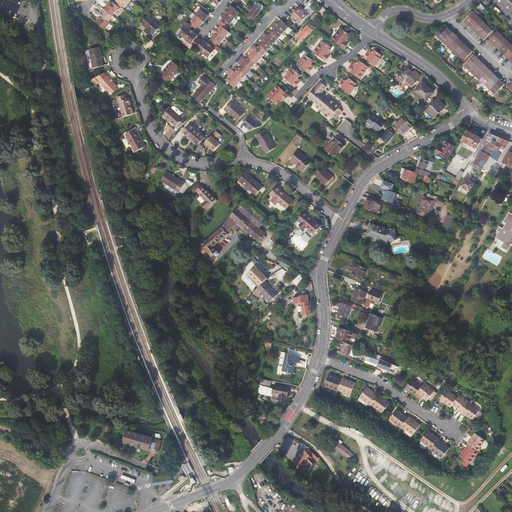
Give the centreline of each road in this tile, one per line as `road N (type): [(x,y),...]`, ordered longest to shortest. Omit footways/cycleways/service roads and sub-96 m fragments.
road 1 (tertiary): [(153,511),(247,467),(297,406),(319,357)]
road 2 (track): [(297,406),(363,440),(458,503),(457,511)]
road 3 (residential): [(243,161),(195,162),(163,148),(128,60)]
road 4 (residential): [(46,511),(78,444),(156,470)]
road 5 (residential): [(449,432),(379,381),(319,357)]
road 6 (tertiary): [(466,116),(431,70),(371,31)]
road 7 (track): [(282,427),(319,450),(368,511)]
